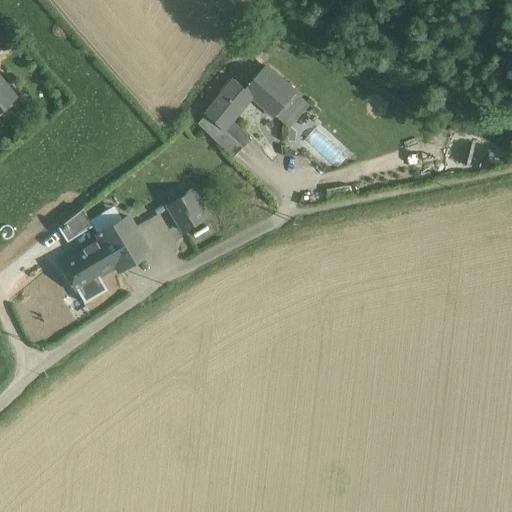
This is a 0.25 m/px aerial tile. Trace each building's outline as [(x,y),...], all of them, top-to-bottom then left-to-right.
[(296,91),(266,65),(246,88),(254,94),(253,95),(275,114),(296,91)] [(246,88),(237,79),(207,114),(208,116),(224,129),(253,95),(254,94),(246,88)] [(0,82),(0,109),(13,100),(0,82)] [(296,91),(275,114),(286,124),(307,100),(296,91)] [(224,129),(208,116),(202,123),(236,153),(242,145),(224,129)] [(193,190),(167,206),(183,232),(208,216),(193,190)] [(57,225),(67,240),(91,224),(81,208),(57,225)] [(127,216),(100,232),(99,231),(96,233),(99,239),(100,238),(116,265),(116,266),(118,270),(148,252),(127,216)] [(99,239),(58,263),(75,290),(116,266),(116,265),(100,238),(99,239)]
